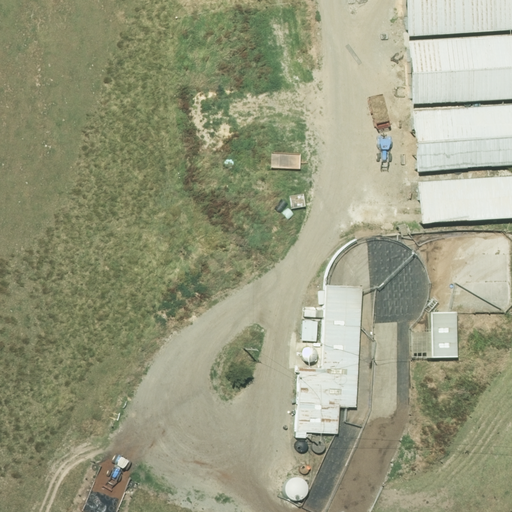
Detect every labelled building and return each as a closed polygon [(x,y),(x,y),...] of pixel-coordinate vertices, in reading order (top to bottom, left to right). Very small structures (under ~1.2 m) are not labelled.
[(511,0),(402,0),(405,36),(511,28),(511,0)] [(409,104),(449,101),(511,97),(511,35),(405,42),(409,104)] [(449,101),(409,104),(411,145),(511,138),(511,104),(449,108),(449,101)] [(413,172),(511,166),(511,138),(411,145),(413,172)] [(511,177),(414,183),(416,228),(511,221),(511,177)] [(429,245),(427,309),(457,310),(499,311),(501,247),(429,245)] [(361,287),(321,285),(316,368),(298,367),(294,431),(333,433),(335,409),(354,410),(361,287)] [(455,359),(457,310),(427,309),(426,329),(409,328),(408,357),(455,359)]
